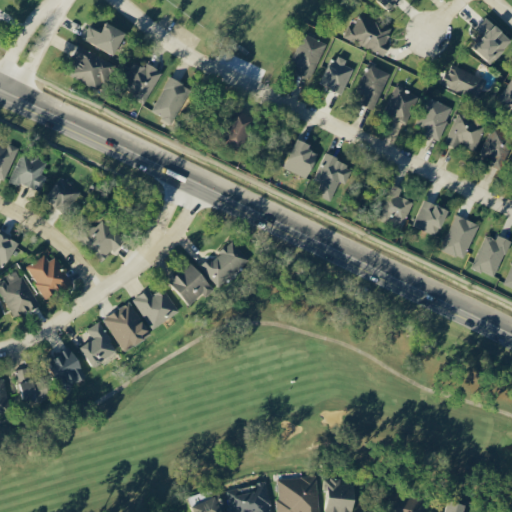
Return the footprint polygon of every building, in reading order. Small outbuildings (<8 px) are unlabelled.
[(398,0),(380,0),(391,9),(398,0)] [(349,26),(344,37),(387,56),(391,44),(388,43),(394,28),(360,14),(354,28),(349,26)] [(476,28),(484,36),(475,45),(492,62),(511,40),(511,39),(488,16),(476,28)] [(128,32),(109,21),(103,32),(90,25),(84,37),(115,55),(128,32)] [(325,41),(302,34),(292,65),(299,67),(297,73),(313,78),(325,41)] [(100,91),(116,65),(83,45),(67,71),(100,91)] [(343,92),(354,68),(345,64),(348,59),(335,54),(322,83),(343,92)] [(146,104),(162,69),(146,62),(145,66),(135,62),(124,87),(137,93),(135,98),(146,104)] [(391,72),(369,63),(358,90),(366,94),(362,103),(375,109),(391,72)] [(487,80),(452,63),(442,83),(477,101),(487,80)] [(192,87),(169,76),(153,113),(175,123),(192,87)] [(420,96),(397,85),(384,113),(407,124),(420,96)] [(453,107),(429,98),(418,125),(426,128),(424,133),(440,139),(453,107)] [(256,117),(240,109),(226,139),(243,147),(256,117)] [(485,123),(457,113),(446,143),(457,147),(458,143),(476,149),(485,123)] [(479,157),(506,168),(511,153),(511,136),(492,128),(479,157)] [(318,152),(310,149),(312,142),(298,137),(287,169),(310,177),(318,152)] [(19,147),(9,143),(7,147),(0,143),(0,174),(6,177),(19,147)] [(11,181),(37,189),(46,160),(20,152),(11,181)] [(332,199),(340,181),(346,184),(355,166),(326,153),(309,189),(332,199)] [(47,200),(67,211),(79,187),(59,177),(47,200)] [(374,215),(401,229),(414,202),(400,195),(403,188),(391,182),(374,215)] [(438,235),(449,208),(424,199),(413,226),(438,235)] [(479,224),(455,214),(441,249),(464,259),(479,224)] [(105,258),(112,248),(116,251),(126,238),(101,219),(84,242),(105,258)] [(0,272),(1,274),(18,241),(0,231),(0,272)] [(472,267),(495,277),(510,239),(498,234),(496,238),(485,234),(472,267)] [(202,265),(216,285),(249,260),(235,241),(202,265)] [(46,299),(71,284),(51,251),(26,266),(46,299)] [(169,281),(195,305),(214,285),(189,261),(169,281)] [(0,290),(16,317),(40,303),(23,276),(9,284),(5,279),(0,282),(0,290)] [(164,287),(154,294),(149,288),(133,299),(155,329),(180,310),(164,287)] [(125,351),(152,336),(132,301),(105,317),(125,351)] [(119,351),(100,321),(88,329),(94,338),(82,346),(94,366),(119,351)] [(64,388),(87,379),(75,347),(52,356),(64,388)] [(43,375),(36,379),(29,365),(14,372),(30,404),(52,393),(43,375)] [(0,378),(0,413),(10,411),(5,377),(0,378)] [(318,511),(317,476),(277,478),(278,511),(318,511)] [(326,511),(355,511),(358,484),(341,483),(341,478),(329,477),(326,511)] [(227,490),(231,511),(271,511),(266,482),(227,490)] [(191,506),(193,511),(224,511),(218,495),(191,506)] [(424,511),(425,496),(393,495),(392,511),(424,511)] [(446,511),(464,511),(467,504),(450,500),(446,511)]
